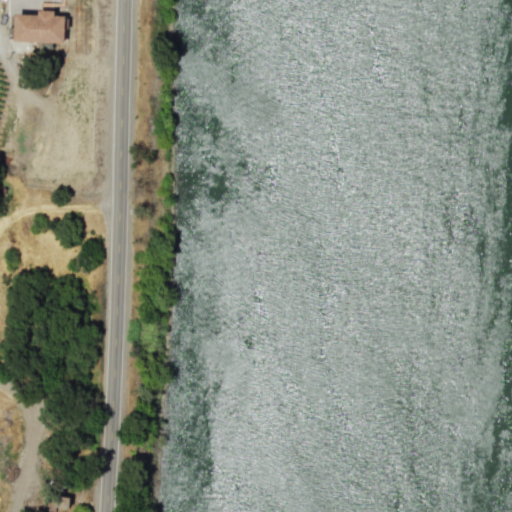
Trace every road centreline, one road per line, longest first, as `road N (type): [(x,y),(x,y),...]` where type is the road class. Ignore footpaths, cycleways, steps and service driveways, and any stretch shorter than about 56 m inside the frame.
road 1 (secondary): [(109,511),(127,0)]
road 2 (track): [(0,382),(28,409),(6,511)]
